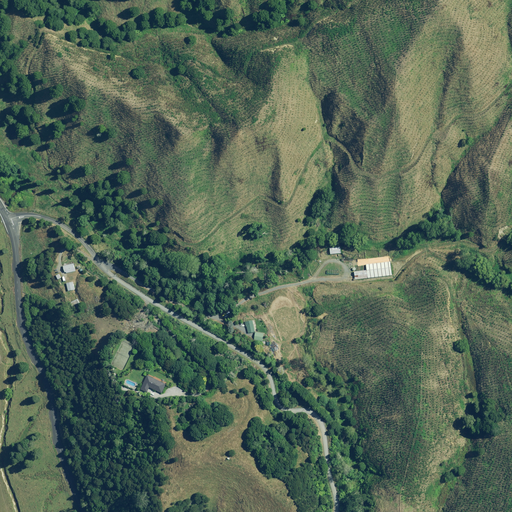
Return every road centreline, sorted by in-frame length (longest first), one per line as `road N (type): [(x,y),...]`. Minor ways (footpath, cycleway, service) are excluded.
road 1 (unclassified): [(8,221),(51,218),(119,281),(269,371),(277,402),(321,420),(333,511)]
road 2 (tertiary): [(81,511),(22,328),(8,221)]
